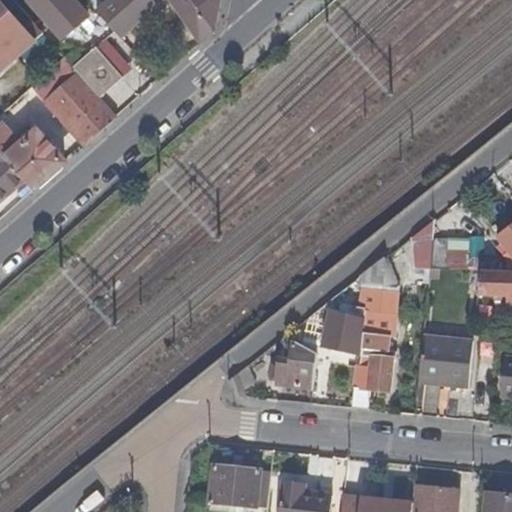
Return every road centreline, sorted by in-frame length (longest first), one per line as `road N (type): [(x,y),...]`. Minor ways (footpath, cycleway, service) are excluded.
road 1 (residential): [(172,415),(511,143)]
road 2 (residential): [(0,254),(267,17)]
road 3 (residential): [(511,452),(172,415)]
road 4 (residential): [(61,511),(172,415)]
